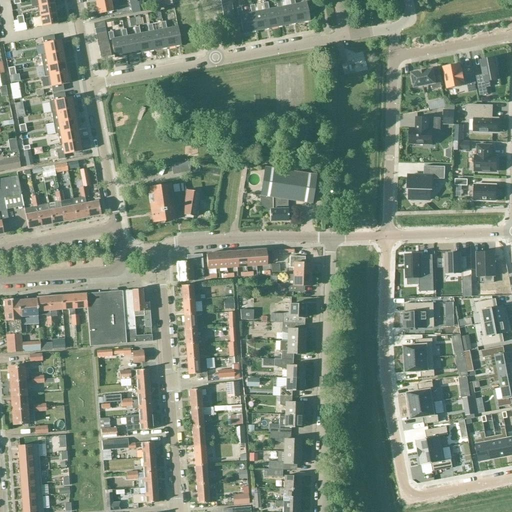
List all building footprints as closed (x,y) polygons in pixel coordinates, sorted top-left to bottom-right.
[(117,11),(116,5),(111,6),(110,0),(105,0),(96,2),(98,15),(117,11)] [(293,5),(296,24),(309,21),(306,3),(295,5),(293,0),(289,0),(290,6),(293,5)] [(293,5),(290,6),(281,7),(280,1),(276,2),(277,8),(280,8),(283,26),(296,24),(293,5)] [(280,8),(277,8),(268,10),(267,3),(263,4),(264,11),(267,10),(270,29),(283,26),(280,8)] [(54,5),(38,8),(40,18),(56,15),(54,6),(54,5)] [(267,10),(264,11),(255,12),(254,6),(250,6),(251,13),(253,13),(257,31),(270,29),(267,10)] [(253,13),(251,13),(242,15),(241,8),(237,9),(238,16),(240,15),(243,34),(257,31),(253,13)] [(56,15),(40,18),(42,28),(58,26),(57,22),(56,15)] [(164,29),(168,48),(181,45),(177,27),(166,29),(164,22),(160,23),(161,30),(164,29)] [(164,29),(161,30),(152,31),(151,25),(147,25),(148,32),(151,32),(155,50),(168,48),(164,29)] [(151,32),(148,32),(139,34),(138,27),(134,28),(135,35),(138,34),(142,53),(155,50),(151,32)] [(138,34),(135,35),(126,37),(125,30),(121,31),(122,38),(124,37),(128,56),(142,53),(138,34)] [(124,37),(122,38),(113,39),(112,32),(108,33),(109,40),(111,40),(114,58),(128,56),(124,37)] [(53,36),(42,38),(45,54),(62,51),(60,40),(54,42),(53,36)] [(108,45),(98,47),(101,58),(111,56),(108,45)] [(62,51),(45,54),(40,55),(42,66),(64,61),(62,51)] [(499,80),(497,67),(499,67),(497,58),(480,61),(483,75),(476,77),(480,96),(487,95),(485,83),(499,80)] [(64,61),(42,66),(44,77),(49,76),(49,75),(66,72),(64,61)] [(459,65),(444,68),(448,89),(462,86),(462,83),(464,83),(461,70),(460,71),(459,65)] [(432,70),(411,74),(414,88),(431,84),(432,90),(442,88),(439,76),(433,77),(432,70)] [(66,72),(49,75),(49,76),(52,93),(64,91),(63,85),(68,84),(66,72)] [(473,74),(467,75),(468,85),(475,84),(473,74)] [(64,93),(52,95),(53,101),(49,102),(51,113),(73,109),(71,98),(65,99),(64,93)] [(492,107),(469,106),(468,119),(474,120),(474,133),(498,133),(498,119),(491,119),(492,107)] [(73,109),(51,113),(53,123),(58,123),(75,119),(73,109)] [(454,112),(443,111),(443,124),(454,125),(454,112)] [(21,123),(23,115),(17,112),(14,120),(21,123)] [(416,118),(416,125),(417,125),(417,129),(410,129),(409,144),(431,145),(432,131),(440,131),(440,119),(416,118)] [(75,119),(58,123),(53,123),(55,135),(57,134),(77,130),(75,119)] [(6,129),(7,141),(14,140),(12,128),(6,129)] [(77,130),(57,134),(59,145),(62,144),(79,141),(77,130)] [(79,141),(62,144),(63,149),(56,150),(58,160),(65,159),(64,155),(81,152),(79,141)] [(491,157),(491,146),(477,146),(477,157),(475,156),(474,171),(496,172),(497,157),(491,157)] [(44,165),(52,164),(51,152),(43,153),(44,165)] [(0,161),(0,171),(19,168),(18,158),(0,161)] [(55,174),(67,172),(66,164),(54,166),(55,174)] [(423,176),(408,176),(408,189),(410,189),(410,200),(430,201),(430,190),(432,190),(432,179),(445,180),(445,167),(424,167),(423,176)] [(288,222),(288,210),(287,200),(312,203),(316,176),(264,168),(260,196),(272,198),(272,210),(269,210),(270,222),(288,222)] [(17,176),(0,179),(0,220),(0,222),(8,220),(4,199),(21,196),(17,176)] [(171,184),(147,187),(150,211),(151,213),(152,223),(176,220),(175,212),(172,193),(171,184)] [(474,185),(474,201),(495,201),(496,186),(474,185)] [(186,192),(172,193),(175,212),(180,212),(180,209),(183,209),(182,216),(195,218),(197,207),(200,207),(199,197),(199,193),(186,191),(186,192)] [(85,204),(86,203),(84,198),(88,197),(87,192),(80,193),(81,198),(72,200),(76,220),(88,218),(85,204)] [(64,222),(76,220),(72,200),(64,202),(60,202),(62,208),(64,222)] [(36,207),(40,206),(39,201),(32,203),(33,207),(31,208),(31,210),(24,211),(28,229),(40,227),(36,207)] [(88,218),(100,215),(98,201),(86,203),(85,204),(88,218)] [(50,211),(48,205),(40,206),(36,207),(40,227),(52,225),(50,211)] [(52,225),(64,222),(62,208),(50,211),(52,225)] [(255,251),(256,266),(266,266),(265,250),(255,251)] [(255,251),(245,252),(246,267),(256,266),(255,251)] [(235,252),(226,253),(227,268),(237,268),(235,252)] [(245,252),(235,252),(237,268),(246,267),(245,252)] [(226,253),(216,254),(217,269),(227,268),(226,253)] [(493,283),(493,277),(495,277),(494,253),(476,253),(477,277),(484,277),(484,284),(493,283)] [(216,254),(206,254),(207,270),(217,269),(216,254)] [(461,254),(447,254),(447,260),(445,260),(445,268),(447,268),(447,274),(461,273),(461,269),(467,269),(467,257),(461,257),(461,254)] [(191,262),(176,263),(178,283),(193,281),(193,279),(204,278),(202,255),(191,256),(191,262)] [(419,292),(434,292),(433,260),(420,261),(420,255),(405,255),(406,279),(419,278),(419,292)] [(293,275),(310,276),(311,264),(293,263),(293,257),(289,257),(289,268),(293,268),(293,275)] [(310,287),(310,276),(293,275),(288,275),(287,286),(288,286),(288,292),(292,292),(299,292),(299,287),(310,287)] [(193,301),(194,303),(200,303),(199,298),(193,297),(192,286),(181,287),(182,302),(193,301)] [(144,328),(150,327),(148,303),(143,303),(142,290),(130,291),(121,292),(121,291),(86,294),(87,308),(90,346),(115,344),(116,344),(151,341),(151,335),(135,336),(133,317),(143,316),(144,328)] [(74,309),(87,308),(86,294),(73,295),(74,309)] [(74,309),(73,295),(61,296),(62,310),(68,309),(69,316),(71,316),(71,321),(79,321),(78,315),(75,315),(74,309)] [(56,310),(62,310),(61,296),(49,297),(51,317),(54,317),(56,317),(56,310)] [(54,317),(51,317),(49,297),(36,298),(36,299),(38,316),(45,315),(47,317),(47,323),(54,322),(54,317)] [(21,325),(19,301),(18,299),(3,300),(5,321),(7,335),(6,335),(8,352),(23,351),(21,325)] [(36,299),(19,301),(21,325),(38,324),(38,316),(36,299)] [(478,313),(481,325),(504,320),(504,318),(506,318),(504,309),(502,310),(502,307),(494,309),(493,300),(474,303),(476,313),(478,313)] [(194,312),(194,303),(193,301),(182,302),(183,317),(195,316),(195,318),(201,317),(201,312),(194,312)] [(404,328),(434,328),(433,303),(409,304),(409,313),(403,313),(404,328)] [(270,314),(270,323),(281,323),(294,324),(294,318),(305,318),(305,306),(288,305),(288,313),(283,314),(270,314)] [(253,310),(240,310),(241,320),(253,320),(253,310)] [(195,327),(195,318),(195,316),(183,317),(184,331),(196,330),(196,332),(202,332),(202,331),(202,327),(195,327)] [(504,320),(481,325),(483,336),(480,337),(482,347),(501,343),(499,334),(507,333),(506,331),(508,330),(507,322),(505,322),(504,320)] [(293,330),(294,324),(281,323),(281,333),(287,334),(287,342),(304,343),(305,331),(293,330)] [(203,331),(202,331),(202,332),(196,332),(196,330),(184,331),(185,346),(197,345),(197,347),(204,346),(203,331)] [(404,360),(433,358),(432,339),(419,340),(419,346),(404,347),(404,356),(404,360)] [(304,343),(287,342),(279,342),(279,351),(281,351),(280,360),(292,360),(293,355),(304,355),(304,343)] [(41,350),(40,343),(22,344),(23,351),(41,350)] [(228,344),(228,357),(237,357),(236,343),(228,344)] [(198,355),(197,347),(197,345),(185,346),(186,360),(198,360),(198,361),(205,361),(204,356),(198,355)] [(511,352),(505,354),(503,347),(481,351),(483,358),(491,357),(493,368),(511,364),(511,352)] [(112,358),(111,354),(111,350),(96,352),(97,359),(112,358)] [(132,363),(143,362),(142,351),(131,352),(132,363)] [(58,358),(44,361),(45,367),(59,364),(58,358)] [(434,377),(433,358),(404,360),(404,363),(405,363),(405,373),(421,372),(421,378),(434,377)] [(292,367),(292,360),(280,360),(274,359),(274,367),(280,369),(286,371),(286,378),(303,379),(303,367),(292,367)] [(205,361),(198,361),(198,360),(186,360),(187,375),(199,374),(199,377),(207,377),(205,361)] [(493,379),(511,375),(511,364),(493,368),(494,374),(488,375),(488,380),(493,379)] [(9,382),(25,381),(24,366),(8,368),(9,382)] [(136,385),(149,384),(148,369),(135,370),(129,370),(119,371),(119,380),(130,380),(130,376),(135,375),(136,385)] [(234,378),(233,370),(217,371),(218,379),(234,378)] [(511,386),(511,375),(493,379),(494,383),(500,382),(501,388),(511,386)] [(303,392),(303,379),(286,378),(285,386),(279,388),(279,397),(291,397),(291,391),(303,392)] [(10,396),(26,395),(25,381),(9,382),(10,396)] [(422,391),(407,394),(409,403),(408,403),(409,407),(434,403),(432,390),(433,390),(432,382),(420,384),(422,391)] [(228,383),(229,397),(239,397),(238,383),(228,383)] [(150,399),(149,384),(136,385),(137,397),(137,400),(150,399)] [(511,405),(511,404),(511,398),(511,386),(501,388),(503,399),(497,400),(499,408),(511,405)] [(190,409),(202,408),(201,403),(208,402),(208,397),(201,396),(200,389),(189,390),(189,391),(188,392),(188,397),(189,397),(190,409)] [(12,410),(27,409),(26,395),(10,396),(12,410)] [(291,404),(291,397),(279,397),(279,405),(285,408),(285,415),(302,416),(302,404),(291,404)] [(151,414),(150,399),(137,400),(137,401),(131,401),(131,400),(126,400),(127,407),(131,406),(131,409),(138,409),(138,415),(151,414)] [(434,403),(409,407),(410,410),(412,419),(426,417),(427,425),(439,423),(437,415),(436,415),(434,403)] [(192,428),(203,427),(203,423),(210,421),(209,416),(202,415),(202,408),(190,409),(190,410),(190,411),(190,416),(191,416),(192,428)] [(27,409),(12,410),(13,425),(28,423),(27,409)] [(62,411),(52,413),(55,432),(65,431),(62,411)] [(152,429),(151,414),(138,415),(132,416),(132,425),(126,426),(126,431),(152,429)] [(301,429),(302,416),(285,415),(279,415),(278,433),(290,434),(290,428),(301,429)] [(229,417),(229,428),(242,428),(242,417),(229,417)] [(193,447),(205,446),(204,441),(211,440),(211,435),(204,435),(203,427),(192,428),(192,430),(191,430),(191,436),(192,436),(193,447)] [(426,439),(416,441),(417,449),(418,454),(443,449),(440,437),(448,435),(446,427),(425,431),(426,439)] [(500,458),(510,456),(506,433),(505,428),(501,429),(502,435),(495,436),(500,458)] [(116,437),(116,429),(100,430),(101,438),(116,437)] [(244,455),(243,429),(235,429),(236,448),(234,448),(234,456),(244,455)] [(479,462),(489,460),(485,437),(484,432),(480,433),(481,439),(474,440),(479,462)] [(290,441),(290,434),(278,433),(270,433),(270,440),(278,442),(278,443),(284,444),(283,452),(301,453),(301,441),(290,441)] [(486,438),(485,437),(489,460),(500,458),(495,436),(486,438)] [(102,451),(114,450),(113,440),(101,441),(102,451)] [(142,458),(154,457),(153,442),(141,442),(142,458)] [(39,458),(38,445),(17,446),(18,460),(39,458)] [(195,465),(206,465),(206,460),(212,459),(212,454),(205,453),(205,446),(193,447),(193,448),(192,448),(193,454),(194,454),(195,465)] [(443,449),(418,454),(418,457),(419,457),(420,465),(431,463),(432,471),(452,467),(451,460),(445,461),(443,449)] [(300,465),(301,453),(283,452),(283,459),(277,462),(277,470),(282,470),(289,471),(289,465),(300,465)] [(248,456),(248,465),(256,465),(257,457),(248,456)] [(143,473),(156,472),(154,457),(142,458),(143,473)] [(40,471),(39,458),(18,460),(19,473),(40,471)] [(196,485),(208,484),(207,479),(214,478),(213,472),(207,472),(206,465),(195,465),(195,467),(194,467),(194,473),(195,472),(196,485)] [(282,470),(277,470),(263,470),(263,477),(281,478),(282,470)] [(41,484),(40,471),(19,473),(20,485),(41,484)] [(144,488),(157,487),(156,472),(143,473),(144,488)] [(238,482),(246,482),(246,474),(238,474),(238,482)] [(283,489),(299,490),(300,477),(284,476),(283,489)] [(42,497),(41,484),(20,485),(21,498),(42,497)] [(198,504),(209,503),(209,499),(215,497),(215,491),(208,491),(208,484),(196,485),(196,486),(195,486),(196,491),(197,491),(198,504)] [(132,498),(132,504),(139,503),(145,503),(158,502),(157,487),(144,488),(145,495),(137,495),(137,498),(132,498)] [(299,490),(283,489),(279,489),(279,495),(283,495),(283,501),(299,502),(299,490)] [(248,494),(232,496),(233,506),(249,504),(248,494)] [(43,509),(42,497),(21,498),(22,511),(43,509)] [(298,511),(299,502),(283,501),(275,501),(275,507),(283,507),(282,511),(298,511)]
